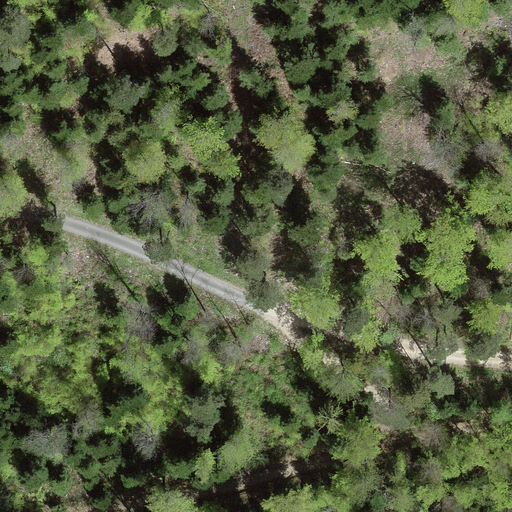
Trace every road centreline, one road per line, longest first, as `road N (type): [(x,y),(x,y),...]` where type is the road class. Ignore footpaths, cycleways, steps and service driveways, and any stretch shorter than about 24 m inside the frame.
road 1 (track): [(0,208),(121,238),(270,309),(359,337),(511,361)]
road 2 (track): [(127,511),(511,409)]
road 3 (track): [(270,309),(394,408),(393,443)]
